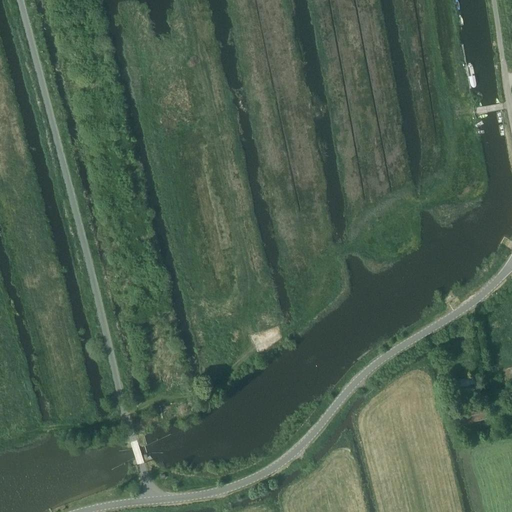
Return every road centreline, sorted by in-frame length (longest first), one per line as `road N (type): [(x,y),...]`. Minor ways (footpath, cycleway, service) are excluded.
road 1 (track): [(151,500),(19,0)]
road 2 (unclassified): [(84,511),(217,492),(281,462),(384,357),(475,300),(511,263)]
road 3 (track): [(182,394),(104,426),(60,425),(0,441)]
